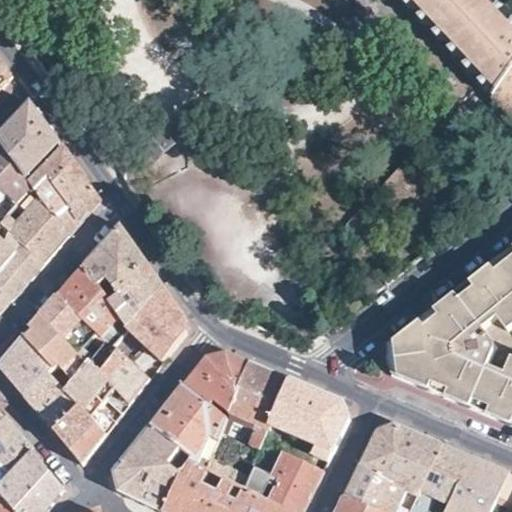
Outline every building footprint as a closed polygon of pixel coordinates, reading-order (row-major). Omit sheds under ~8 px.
[(402,0),(511,118),(511,18),(495,0),(402,0)] [(100,69),(86,54),(75,64),(89,79),(100,69)] [(0,92),(14,78),(0,60),(0,92)] [(34,104),(0,139),(30,178),(63,144),(50,126),(34,104)] [(171,146),(158,132),(147,142),(160,157),(171,146)] [(0,139),(0,219),(5,224),(37,188),(30,178),(0,139)] [(63,144),(30,178),(37,188),(73,236),(92,214),(104,199),(82,169),(63,144)] [(13,232),(48,265),(59,253),(73,236),(37,188),(5,224),(13,232)] [(143,256),(123,228),(105,248),(87,269),(101,287),(109,280),(120,296),(113,304),(123,318),(158,277),(143,256)] [(0,287),(16,303),(30,286),(48,265),(13,232),(5,240),(0,235),(0,287)] [(511,251),(436,310),(390,345),(397,378),(457,403),(511,426),(511,345),(509,344),(511,341),(511,251)] [(101,287),(87,269),(73,285),(62,298),(106,340),(123,318),(113,304),(101,287)] [(188,320),(158,277),(123,318),(132,329),(150,348),(145,354),(127,336),(116,348),(118,350),(153,380),(187,337),(188,320)] [(0,320),(16,303),(0,287),(0,320)] [(263,291),(253,303),(289,330),(299,318),(263,291)] [(52,310),(45,317),(81,358),(94,342),(103,351),(109,343),(106,340),(62,298),(52,310)] [(34,330),(27,338),(58,372),(62,367),(77,384),(90,367),(81,358),(45,317),(34,330)] [(11,356),(2,367),(10,376),(31,400),(53,377),(58,372),(27,338),(11,356)] [(94,362),(133,406),(140,397),(153,380),(118,350),(109,362),(101,354),(94,362)] [(230,353),(209,357),(200,369),(186,387),(211,407),(216,401),(231,412),(251,362),(237,356),(230,353)] [(85,411),(109,438),(113,432),(119,424),(103,408),(110,401),(124,417),(133,406),(94,362),(90,367),(77,384),(69,394),(85,411)] [(271,371),(251,362),(231,412),(229,422),(242,427),(245,420),(263,428),(261,432),(267,435),(272,425),(291,380),(271,371)] [(53,377),(31,400),(44,416),(58,433),(85,411),(69,394),(53,377)] [(319,392),(291,380),(272,425),(320,446),(317,452),(319,458),(330,463),(353,419),(347,404),(319,392)] [(173,402),(154,426),(195,461),(207,470),(208,470),(212,461),(229,423),(211,407),(186,387),(173,402)] [(0,410),(0,430),(9,421),(0,410)] [(109,438),(85,411),(58,433),(73,450),(87,467),(90,463),(109,438)] [(16,430),(9,421),(0,430),(0,464),(23,438),(16,430)] [(356,473),(345,499),(374,511),(396,511),(407,489),(421,494),(446,446),(419,434),(398,424),(378,433),(356,473)] [(165,511),(195,461),(154,426),(135,450),(118,472),(124,492),(139,499),(164,511),(165,511)] [(254,446),(261,449),(265,439),(258,436),(254,446)] [(0,464),(0,489),(5,495),(38,455),(30,446),(23,438),(0,464)] [(421,494),(415,505),(430,511),(448,511),(476,459),(456,450),(446,446),(421,494)] [(326,472),(285,453),(274,475),(283,480),(272,502),(291,511),(306,511),(316,492),(326,472)] [(50,511),(67,490),(38,455),(5,495),(18,511),(50,511)] [(491,511),(497,502),(501,495),(511,473),(490,465),(476,459),(448,511),(491,511)] [(195,461),(165,511),(291,511),(272,502),(263,498),(244,488),(226,480),(220,492),(205,485),(211,472),(208,470),(207,470),(195,461)] [(226,480),(244,488),(248,479),(212,461),(208,470),(211,472),(226,480)] [(511,473),(501,495),(511,499),(511,473)] [(263,498),(268,487),(249,477),(248,479),(244,488),(263,498)] [(0,505),(0,511),(18,511),(5,495),(0,489),(0,504),(1,505),(0,505)] [(511,499),(501,495),(497,502),(511,508),(511,499)] [(374,511),(345,499),(338,511),(374,511)]
